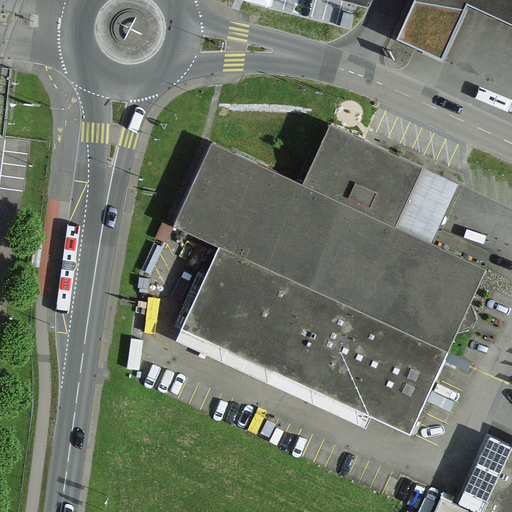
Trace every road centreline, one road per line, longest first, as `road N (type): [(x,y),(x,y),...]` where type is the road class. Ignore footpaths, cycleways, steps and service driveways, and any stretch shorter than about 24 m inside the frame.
road 1 (primary): [(62,511),(101,229)]
road 2 (residential): [(511,145),(324,62)]
road 3 (primary): [(93,66),(101,229)]
road 4 (primary): [(101,229),(151,77)]
road 5 (residential): [(166,68),(324,62)]
road 6 (residential): [(324,62),(274,37),(181,9)]
